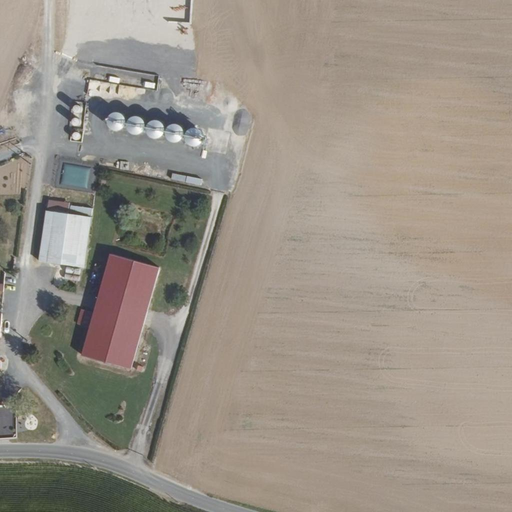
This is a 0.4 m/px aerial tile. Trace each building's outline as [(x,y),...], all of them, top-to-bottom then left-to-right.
[(81,114),(83,114),(84,114),(86,113),(88,110),(88,108),(87,106),(85,103),(80,103),(78,106),(78,108),(79,112),(81,114)] [(131,126),(131,124),(132,122),(131,120),(130,117),(129,116),(127,114),(125,113),(122,113),(120,113),(118,114),(116,116),(114,117),(113,120),(113,122),(113,124),(114,126),(115,128),(117,130),(119,131),(121,132),(123,132),(126,131),(128,130),(130,128),(131,126)] [(80,127),(82,127),(84,127),(87,126),(87,124),(87,120),(87,118),(85,117),(81,116),(79,117),(78,119),(77,121),(77,123),(78,125),(80,127)] [(150,130),(151,128),(151,126),(150,123),(149,121),(148,119),(146,118),(144,117),(141,117),(139,117),(137,118),(135,119),(133,121),(132,123),(132,126),(132,128),(133,130),(134,132),(136,134),(138,135),(140,135),(142,135),(145,135),(147,134),(149,132),(150,130)] [(170,133),(170,132),(170,130),(169,127),(168,125),(167,123),(165,122),(163,121),(161,121),(158,121),(156,122),(154,123),(153,125),(152,127),(151,130),(151,132),(152,134),(153,136),(155,138),(157,139),(159,140),(162,139),(164,139),(166,138),(168,136),(169,134),(170,133)] [(189,138),(190,135),(190,133),(189,130),(188,128),(187,126),(185,125),(182,124),(180,124),(177,124),(175,125),(173,126),(171,128),(170,130),(170,132),(170,133),(170,135),(171,138),(172,140),(174,142),(176,143),(179,143),(181,143),(183,143),(186,142),(187,140),(189,138)] [(207,142),(208,140),(208,138),(207,135),(206,133),(205,132),(203,130),(201,129),(199,129),(196,129),(194,130),(192,132),(190,135),(190,140),(190,142),(191,144),(193,146),(195,147),(197,147),(200,147),(202,147),(204,146),(206,144),(207,142)] [(190,177),(189,183),(204,186),(205,180),(190,177)] [(53,201),(52,210),(67,213),(69,203),(53,201)] [(95,217),(96,209),(74,206),(73,213),(95,217)] [(87,270),(95,217),(73,213),(67,213),(52,210),(51,210),(43,264),(87,270)] [(162,272),(113,258),(110,273),(112,273),(109,284),(87,361),(134,374),(162,272)] [(87,361),(109,284),(107,283),(97,317),(93,331),(85,360),(87,361)] [(93,331),(97,317),(85,313),(81,328),(93,331)]
